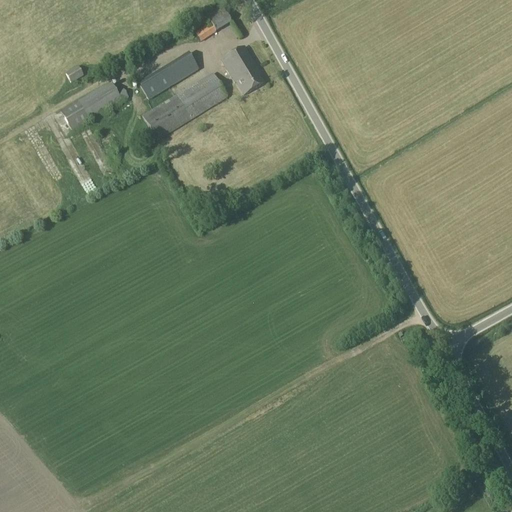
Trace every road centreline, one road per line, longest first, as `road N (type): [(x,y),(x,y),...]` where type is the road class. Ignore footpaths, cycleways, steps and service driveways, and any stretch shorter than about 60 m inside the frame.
road 1 (unclassified): [(443,348),(250,0)]
road 2 (unclassified): [(511,471),(443,348)]
